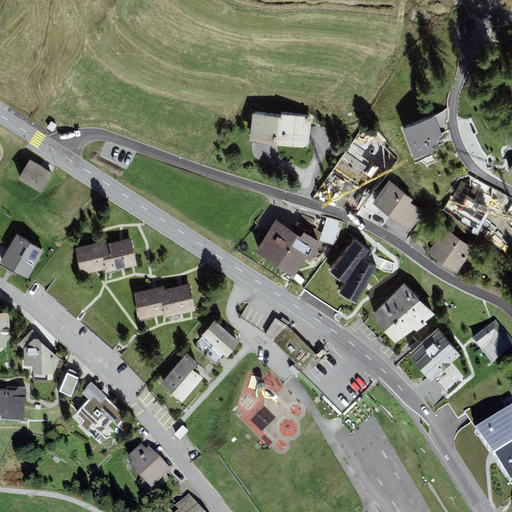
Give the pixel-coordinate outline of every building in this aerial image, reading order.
[(251,138),(308,145),(312,115),(282,112),(282,115),(254,112),(251,138)] [(403,128),(414,158),(440,149),(436,138),(442,136),(435,116),(403,128)] [(57,125),(51,121),(47,128),(53,132),(57,125)] [(359,186),(391,160),(372,137),(340,162),(359,186)] [(30,160),(18,179),(41,192),(53,174),(30,160)] [(372,204),(408,231),(423,212),(411,203),(414,200),(389,181),(372,204)] [(457,211),(481,224),(495,199),(471,186),(457,211)] [(275,221),(255,252),(294,278),(306,259),(310,262),(322,244),(304,232),(301,237),(275,221)] [(427,253),(457,274),(475,249),(445,228),(427,253)] [(44,251),(16,235),(0,263),(28,278),(44,251)] [(107,269),(107,272),(137,266),(131,239),(102,245),(107,269)] [(332,267),(367,290),(385,262),(350,239),(332,267)] [(75,248),(80,275),(107,269),(102,245),(101,243),(75,248)] [(167,314),(167,317),(195,311),(189,284),(161,291),(167,314)] [(404,284),(372,316),(395,343),(435,315),(404,284)] [(133,293),(139,320),(167,314),(161,291),(160,287),(133,293)] [(0,347),(7,347),(6,342),(10,338),(9,313),(0,313),(0,347)] [(273,340),(302,369),(318,355),(287,325),(275,318),(266,335),(273,340)] [(239,341),(214,321),(194,346),(217,364),(224,356),(226,357),(239,341)] [(511,347),(511,340),(496,323),(473,344),(493,365),(511,347)] [(438,329),(409,355),(432,381),(461,355),(438,329)] [(42,339),(33,330),(17,344),(23,349),(24,366),(33,366),(33,374),(54,374),(60,359),(41,341),(42,339)] [(198,363),(186,354),(160,384),(182,403),(203,379),(192,370),(198,363)] [(79,378),(67,373),(59,392),(71,397),(79,378)] [(80,424),(95,439),(112,421),(117,426),(127,416),(91,383),(82,392),(89,399),(76,414),(83,421),(80,424)] [(511,401),(502,386),(465,410),(510,479),(511,477),(511,401)] [(24,421),(26,388),(7,387),(7,390),(0,389),(0,414),(1,415),(1,419),(24,421)] [(376,409),(372,405),(375,402),(362,389),(337,413),(354,430),(376,409)] [(129,464),(152,487),(171,469),(149,446),(146,448),(142,443),(127,457),(132,462),(129,464)] [(174,511),(205,511),(189,493),(175,505),(179,509),(174,511)]
